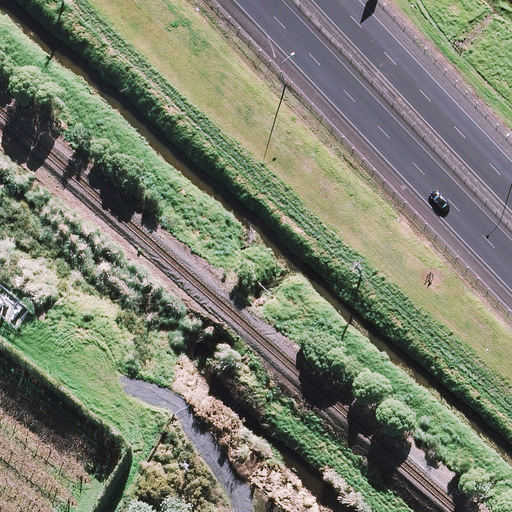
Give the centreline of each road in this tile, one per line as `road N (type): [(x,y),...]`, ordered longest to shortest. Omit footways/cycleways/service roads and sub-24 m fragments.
road 1 (motorway): [(511,267),(255,0)]
road 2 (motorway): [(340,0),(511,174)]
